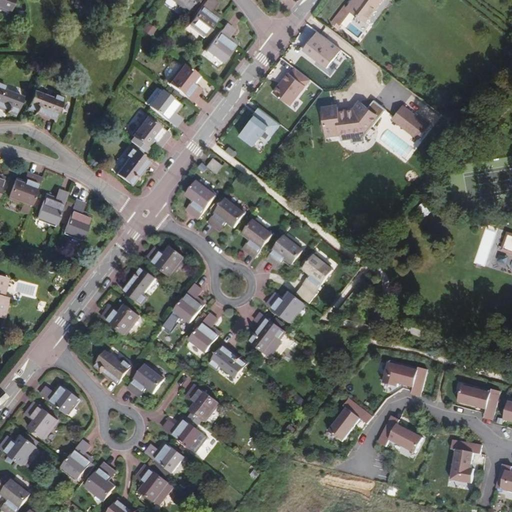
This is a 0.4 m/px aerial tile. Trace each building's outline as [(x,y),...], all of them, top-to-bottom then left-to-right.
[(0,0),(0,7),(9,11),(13,0),(0,0)] [(174,0),(187,10),(194,0),(174,0)] [(205,36),(220,18),(211,11),(217,4),(212,0),(207,0),(189,24),(205,36)] [(360,1),(358,0),(354,0),(348,8),(352,11),(360,1)] [(358,0),(360,1),(352,11),(366,21),(381,0),(358,0)] [(148,23),(143,30),(152,36),(156,29),(148,23)] [(207,50),(223,62),(238,43),(229,37),(234,29),(227,24),(207,50)] [(343,50),(319,32),(305,51),(328,69),(343,50)] [(193,83),(199,76),(183,64),(169,83),(193,101),(199,94),(193,90),(196,86),(193,83)] [(311,79),(294,67),(290,72),(291,73),(276,93),(291,105),(311,79)] [(6,86),(0,83),(0,107),(16,114),(22,97),(5,90),(6,86)] [(46,90),(36,86),(28,108),(55,119),(62,101),(44,94),(46,90)] [(202,90),(196,86),(193,90),(199,94),(202,90)] [(176,127),(182,119),(174,114),(181,105),(162,91),(150,107),(176,127)] [(339,105),(323,106),(327,138),(342,136),(342,140),(352,139),(352,143),(365,141),(365,137),(389,109),(375,98),(360,115),(354,116),(354,109),(340,111),(339,105)] [(423,139),(433,120),(402,104),(392,123),(423,139)] [(281,124),(259,107),(254,114),(255,115),(240,135),(254,146),(261,137),(267,142),(281,124)] [(152,140),(156,143),(160,138),(165,143),(171,135),(147,117),(133,136),(147,147),(152,140)] [(160,138),(156,143),(161,147),(165,143),(160,138)] [(132,185),(150,162),(132,148),(126,155),(129,158),(117,173),(132,185)] [(214,160),(209,167),(217,174),(223,167),(214,160)] [(20,211),(28,213),(41,178),(32,174),(30,180),(25,178),(24,182),(16,179),(13,187),(9,185),(7,190),(11,191),(10,194),(9,197),(23,202),(20,211)] [(194,202),(191,206),(195,209),(191,214),(198,219),(216,196),(198,182),(187,197),(194,202)] [(38,217),(56,224),(68,193),(59,190),(55,199),(45,195),(38,217)] [(209,223),(217,229),(221,223),(224,227),(227,223),(235,228),(246,214),(227,200),(223,196),(210,213),(214,216),(209,223)] [(64,231),(83,238),(91,216),(81,212),(85,203),(75,200),(64,231)] [(251,239),(247,244),(251,248),(248,252),(255,258),(273,235),(254,221),(244,234),(251,239)] [(497,229),(486,226),(474,263),(485,267),(497,229)] [(511,234),(509,233),(502,248),(511,251),(511,234)] [(267,259),(275,265),(279,260),(283,263),(286,259),(293,265),(304,250),(286,236),(267,259)] [(158,255),(153,251),(147,259),(170,277),(184,259),(170,247),(165,254),(161,251),(158,255)] [(300,268),(304,270),(314,258),(310,255),(300,268)] [(311,276),(308,279),(312,282),(309,287),(316,293),(334,270),(315,255),(314,258),(304,270),(311,276)] [(279,260),(275,265),(279,268),(283,263),(279,260)] [(158,281),(142,268),(124,291),(142,306),(148,299),(145,297),(158,281)] [(304,271),(292,287),(298,292),(310,276),(304,271)] [(0,276),(0,316),(4,318),(8,302),(2,301),(3,296),(8,279),(0,276)] [(195,284),(186,297),(175,311),(191,323),(205,305),(197,298),(202,290),(195,284)] [(284,299),(281,297),(278,301),(273,298),(267,305),(291,323),(305,304),(290,293),(284,299)] [(278,301),(281,297),(277,293),(273,298),(278,301)] [(102,317),(105,320),(126,336),(140,317),(126,305),(120,312),(111,306),(102,317)] [(218,319),(211,314),(190,340),(206,353),(221,333),(212,327),(218,319)] [(280,340),(286,332),(267,318),(250,341),(265,353),(277,338),(280,340)] [(281,342),(280,340),(277,338),(265,353),(270,357),(274,356),(283,345),(281,342)] [(247,365),(224,346),(210,365),(218,371),(219,369),(235,380),(247,365)] [(96,367),(119,384),(133,366),(126,360),(124,363),(108,351),(96,367)] [(430,371),(389,360),(384,381),(396,388),(400,384),(410,388),(408,391),(420,396),(430,371)] [(129,389),(134,392),(138,388),(142,391),(144,387),(154,394),(165,379),(147,365),(129,389)] [(492,391),(462,383),(463,393),(459,404),(487,409),(484,417),(493,423),(501,391),(492,391)] [(68,415),(80,399),(61,384),(54,392),(47,387),(41,395),(68,415)] [(195,397),(192,401),(195,404),(190,411),(203,422),(218,403),(195,386),(189,393),(195,397)] [(186,397),(192,401),(195,397),(189,393),(186,397)] [(374,416),(349,395),(344,400),(327,426),(343,442),(362,419),(369,424),(374,416)] [(511,397),(506,396),(502,412),(505,419),(511,420),(511,397)] [(34,414),(31,419),(35,421),(29,428),(44,439),(58,420),(35,403),(29,410),(34,414)] [(26,415),(31,419),(34,414),(29,410),(26,415)] [(401,417),(392,412),(379,441),(386,445),(391,440),(416,454),(424,437),(401,424),(401,417)] [(189,449),(201,433),(182,418),(176,426),(169,421),(163,429),(189,449)] [(0,448),(3,451),(23,466),(38,446),(24,436),(18,444),(14,440),(11,445),(6,441),(0,448)] [(9,436),(6,441),(11,445),(14,440),(9,436)] [(482,440),(453,436),(451,450),(455,452),(453,475),(453,481),(475,483),(473,467),(475,454),(481,454),(482,440)] [(83,441),(67,463),(63,468),(79,480),(93,461),(85,455),(91,447),(83,441)] [(172,473),(184,458),(165,443),(159,451),(151,445),(145,453),(172,473)] [(511,465),(501,462),(497,489),(511,493),(511,465)] [(108,481),(111,478),(107,475),(112,469),(104,463),(86,487),(104,501),(115,487),(108,481)] [(154,503),(169,483),(145,465),(139,473),(144,477),(141,481),(145,484),(139,491),(154,503)] [(107,475),(111,478),(116,472),(112,469),(107,475)] [(136,477),(141,481),(144,477),(139,473),(136,477)] [(5,511),(17,511),(31,495),(6,476),(0,483),(0,493),(8,500),(6,503),(10,506),(5,511)] [(133,511),(118,500),(109,511),(133,511)] [(1,509),(5,511),(10,506),(6,503),(1,509)]
